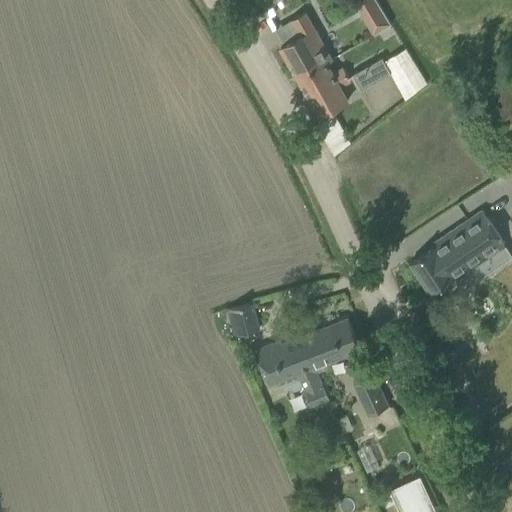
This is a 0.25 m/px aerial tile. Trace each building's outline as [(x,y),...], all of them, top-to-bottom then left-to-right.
[(358,0),(355,2),(375,33),(389,24),(374,0),(358,0)] [(280,45),(298,76),(324,61),(326,63),(332,59),(305,11),(291,19),(300,34),(298,36),(280,45)] [(361,88),(389,73),(391,72),(384,59),(382,57),(381,58),(353,74),(361,88)] [(324,61),(298,76),(300,81),(320,116),(338,106),(349,99),(341,85),(350,80),(349,79),(343,67),(332,74),(327,65),(326,63),(324,61)] [(511,133),(511,132),(511,84),(489,100),(511,133)] [(329,152),(349,144),(335,112),(316,121),(329,152)] [(410,262),(420,277),(430,292),(454,275),(456,278),(467,270),(474,281),(491,270),(511,255),(481,210),(432,243),(434,245),(410,262)] [(229,308),(236,334),(259,328),(252,302),(229,308)] [(311,331),(302,334),(314,365),(315,365),(317,370),(329,365),(328,360),(340,355),(360,348),(348,317),(311,331)] [(314,365),(302,334),(274,345),(273,342),(256,348),(269,384),(287,378),(288,381),(299,377),(312,407),(330,400),(317,370),(315,365),(314,365)] [(352,383),(367,414),(388,405),(373,373),(352,383)] [(436,511),(422,480),(394,492),(402,511),(436,511)]
